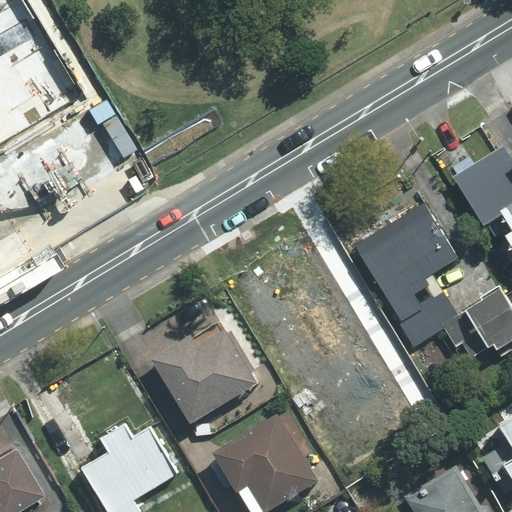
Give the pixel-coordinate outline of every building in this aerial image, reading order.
[(0,191),(34,171),(0,115),(0,191)] [(511,144),(510,141),(459,171),(488,220),(506,209),(511,219),(511,144)] [(511,286),(510,283),(462,311),(437,267),(461,253),(430,200),(358,241),(417,341),(450,323),(469,356),(511,331),(511,286)] [(385,329),(344,264),(315,282),(326,300),(290,323),(332,389),(377,360),(366,342),(385,329)] [(224,315),(159,353),(196,417),(261,380),(224,315)] [(343,425),(362,457),(422,420),(403,390),(376,406),(372,399),(357,408),(360,414),(343,425)] [(285,406),(219,445),(258,511),(260,511),(325,474),(285,406)] [(114,447),(86,463),(114,511),(137,511),(145,508),(138,495),(183,469),(156,422),(139,432),(131,419),(106,434),(114,447)] [(18,448),(0,457),(0,511),(22,511),(20,508),(46,493),(18,448)] [(413,494),(423,511),(489,511),(461,465),(413,494)]
